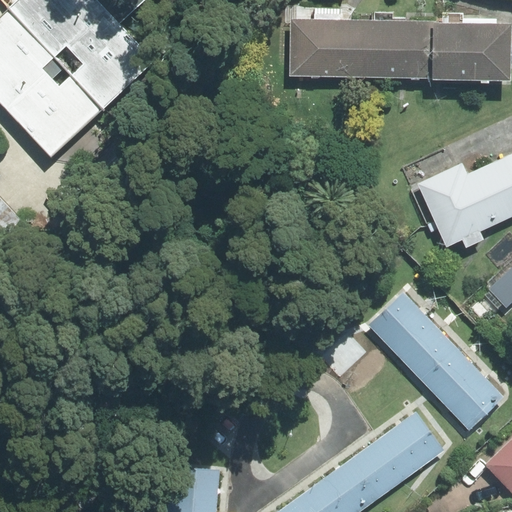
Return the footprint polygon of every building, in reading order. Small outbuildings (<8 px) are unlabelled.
[(103,108),(154,60),(119,23),(97,0),(17,0),(9,8),(103,108)] [(97,0),(119,23),(144,0),(97,0)] [(9,8),(0,16),(0,101),(51,156),(103,108),(9,8)] [(292,20),(291,75),(366,76),(367,20),(341,20),(341,9),(315,9),(314,20),(292,20)] [(367,20),(366,76),(432,76),(432,24),(432,21),(393,21),(393,12),(375,12),(374,20),(367,20)] [(443,24),(432,24),(432,76),(432,79),(511,80),(511,24),(463,24),(463,13),(443,13),(443,24)] [(511,181),(511,155),(502,160),(511,181)] [(480,231),(511,216),(511,181),(502,160),(467,176),(461,164),(419,184),(448,246),(462,239),(466,247),(484,239),(480,231)] [(0,237),(19,219),(0,199),(0,237)] [(511,302),(511,267),(489,289),(507,307),(511,302)] [(405,287),(370,321),(472,426),(507,393),(405,287)] [(419,408),(276,511),(356,511),(447,446),(419,408)] [(511,440),(485,466),(511,493),(511,440)] [(218,511),(221,466),(172,463),(168,511),(218,511)] [(0,511),(8,511),(0,503),(0,511)]
